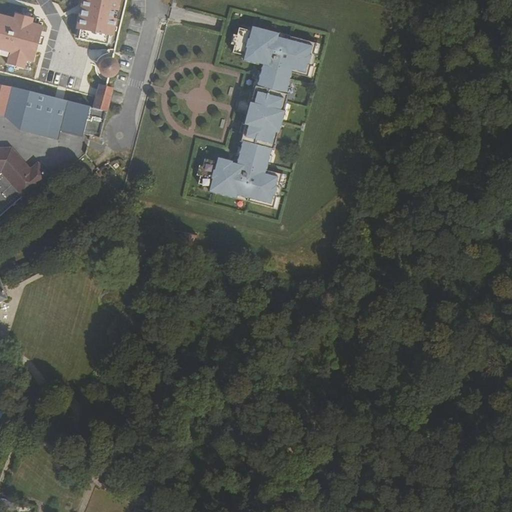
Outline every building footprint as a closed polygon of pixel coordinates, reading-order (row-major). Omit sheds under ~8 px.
[(81,0),(75,28),(113,35),(120,0),(81,0)] [(0,53),(9,56),(7,64),(24,68),(26,59),(33,61),(42,25),(33,23),(34,17),(14,12),(13,17),(0,14),(0,53)] [(237,45),(235,52),(247,56),(246,60),(260,64),(261,63),(265,64),(263,72),(261,81),(259,87),(257,87),(255,94),(255,95),(257,95),(255,104),(252,103),(252,104),(246,125),(249,126),(246,135),(244,134),(244,135),(242,142),(244,143),(242,150),(240,158),(238,165),(233,164),(233,163),(219,159),(217,164),(205,160),(203,168),(203,169),(205,170),(203,177),(201,176),(200,178),(198,185),(210,189),(209,193),(213,194),(236,200),(237,196),(249,199),(248,204),(274,211),(277,200),(280,200),(283,188),(280,188),(283,177),(267,173),(269,166),(271,157),(273,151),(275,151),(277,143),(275,143),(277,134),(280,134),(286,113),(283,112),(286,103),(288,103),(290,96),(288,95),(289,89),(292,80),(294,73),(310,78),(313,67),(316,68),(318,61),(319,56),(317,55),(320,44),(293,37),(292,41),(280,37),(282,34),(258,27),(255,26),(254,31),(242,27),(240,35),(239,37),(242,37),(240,44),(237,44),(237,45)] [(240,35),(236,34),(233,44),(237,45),(237,44),(240,44),(242,37),(239,37),(240,35)] [(107,76),(109,77),(111,77),(112,77),(114,76),(116,75),(117,74),(119,72),(119,70),(120,68),(120,66),(119,64),(118,63),(117,61),(116,60),(114,59),(112,58),(110,58),(108,59),(106,59),(105,60),(103,62),(102,63),(101,65),(101,67),(101,69),(102,71),(102,72),(104,74),(105,75),(107,76)] [(15,87),(0,84),(0,113),(6,115),(18,130),(57,139),(60,128),(82,134),(89,105),(15,87)] [(97,98),(109,101),(112,88),(106,87),(100,85),(97,98)] [(107,110),(109,101),(97,98),(95,104),(94,107),(107,110)] [(0,171),(2,172),(0,173),(0,216),(23,195),(25,198),(50,176),(39,164),(31,170),(12,149),(0,148),(0,171)] [(203,168),(199,167),(197,177),(200,178),(201,176),(203,177),(205,170),(203,169),(203,168)]
